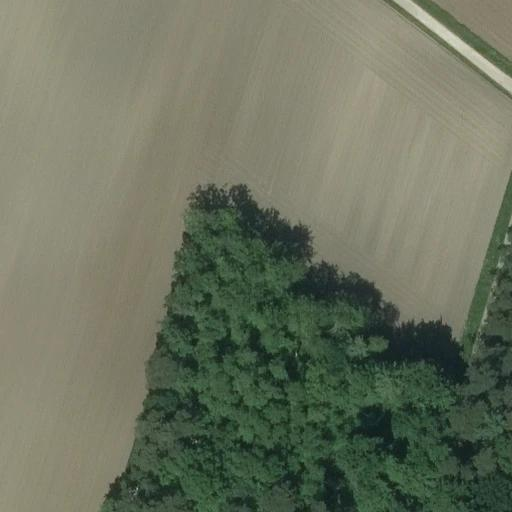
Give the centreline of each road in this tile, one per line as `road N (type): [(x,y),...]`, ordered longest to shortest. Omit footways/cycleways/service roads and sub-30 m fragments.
road 1 (unclassified): [(431,511),(511,237)]
road 2 (track): [(406,0),(511,82)]
